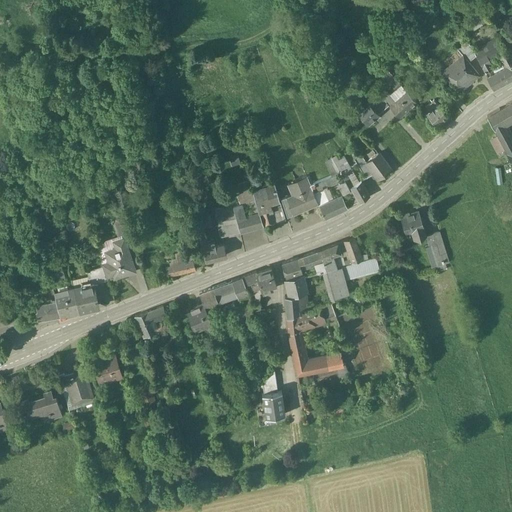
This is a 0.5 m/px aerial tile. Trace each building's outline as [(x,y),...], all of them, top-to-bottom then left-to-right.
[(481,10),(469,19),(472,23),(469,25),(474,31),(489,21),(481,10)] [(358,39),(380,61),(396,46),(389,39),(390,37),(380,26),(375,31),(371,27),(358,39)] [(476,58),(486,77),(497,72),(490,59),(506,51),(499,38),(473,52),(476,58)] [(450,57),(455,63),(463,56),(469,63),(476,58),(473,52),(468,43),(450,57)] [(509,56),(508,54),(503,57),(508,66),(511,63),(511,56),(511,55),(509,56)] [(455,63),(442,72),(458,92),(479,75),(469,63),(463,56),(455,63)] [(391,61),(385,67),(393,75),(399,69),(391,61)] [(395,91),(389,96),(395,103),(408,92),(393,75),(385,67),(382,63),(375,70),(395,91)] [(497,72),(486,77),(493,89),(511,78),(511,63),(508,66),(497,72)] [(386,93),(381,98),(400,119),(417,103),(408,92),(395,103),(389,96),(386,93)] [(377,99),(369,107),(380,117),(388,110),(377,99)] [(448,116),(434,100),(423,110),(437,126),(448,116)] [(511,101),(500,109),(507,122),(511,118),(511,101)] [(380,117),(369,107),(359,116),(370,127),(380,117)] [(500,109),(487,116),(494,130),(504,124),(507,122),(500,109)] [(511,138),(504,124),(494,130),(498,136),(506,151),(511,162),(511,138)] [(506,151),(498,136),(490,140),(498,155),(506,151)] [(366,179),(374,173),(367,163),(359,151),(351,157),(366,179)] [(379,154),(367,163),(374,173),(377,177),(383,173),(383,175),(391,169),(387,163),(386,163),(379,154)] [(337,156),(332,158),(340,172),(344,181),(349,189),(350,188),(353,186),(360,183),(345,157),(339,160),(337,156)] [(320,162),(328,176),(340,172),(332,158),(332,157),(320,162)] [(338,183),(344,181),(340,172),(328,176),(322,178),(327,187),(338,183)] [(291,195),(287,197),(291,207),(290,207),(294,216),(319,205),(313,192),(306,176),(295,181),(300,192),(291,195)] [(233,208),(237,219),(245,217),(243,209),(250,206),(252,215),(259,213),(250,181),(233,186),(236,196),(230,198),(233,208)] [(286,185),(291,195),(300,192),(295,181),(286,185)] [(349,189),(344,181),(338,183),(344,194),(346,193),(345,191),(349,189)] [(360,183),(353,186),(350,188),(355,195),(359,202),(370,196),(361,181),(360,183)] [(254,190),(260,211),(271,207),(270,203),(281,200),(276,183),(254,190)] [(332,198),(327,187),(313,192),(319,205),(325,219),(348,209),(342,197),(336,200),(332,202),(331,199),(332,198)] [(355,195),(348,198),(352,206),(359,202),(355,195)] [(287,197),(281,200),(287,218),(294,216),(290,207),(291,207),(287,197)] [(271,207),(276,222),(287,218),(281,200),(270,203),(271,207)] [(271,207),(260,211),(264,226),(276,222),(271,207)] [(220,238),(240,233),(237,219),(233,208),(215,209),(219,226),(217,227),(220,238)] [(419,211),(409,214),(409,212),(400,215),(406,234),(412,232),(424,228),(419,211)] [(208,213),(201,215),(205,227),(211,225),(208,213)] [(245,217),(237,219),(240,233),(264,226),(259,213),(252,215),(245,217)] [(203,226),(197,227),(200,238),(206,237),(203,226)] [(424,228),(412,232),(415,240),(423,237),(427,236),(424,228)] [(440,231),(433,233),(436,242),(443,240),(440,231)] [(129,232),(123,235),(124,238),(125,237),(128,247),(133,245),(129,232)] [(423,237),(425,246),(436,243),(436,242),(433,233),(427,236),(423,237)] [(96,243),(103,264),(109,262),(105,251),(116,248),(113,241),(124,238),(123,235),(96,243)] [(116,248),(105,251),(109,262),(113,275),(114,279),(124,275),(123,273),(135,269),(128,247),(125,237),(124,238),(113,241),(116,248)] [(209,247),(206,237),(200,238),(206,261),(227,256),(223,244),(209,247)] [(353,238),(343,241),(350,264),(368,259),(367,253),(358,255),(353,238)] [(443,240),(436,242),(436,243),(440,255),(447,253),(443,240)] [(436,243),(425,246),(432,268),(449,262),(447,253),(440,255),(436,243)] [(338,244),(317,251),(320,260),(322,260),(331,257),(341,253),(338,244)] [(183,246),(186,260),(192,259),(191,257),(189,245),(183,246)] [(317,251),(298,258),(301,268),(320,260),(317,251)] [(198,255),(191,257),(192,259),(194,270),(201,268),(198,255)] [(333,264),(331,257),(322,260),(325,266),(326,269),(335,267),(336,267),(335,264),(333,264)] [(350,264),(340,267),(343,276),(350,275),(351,277),(378,269),(374,257),(368,259),(350,264)] [(45,263),(50,280),(64,276),(59,258),(45,263)] [(298,258),(282,263),(286,278),(302,272),(301,268),(298,258)] [(186,260),(166,265),(169,279),(195,273),(194,270),(192,259),(186,260)] [(109,262),(103,264),(104,266),(107,277),(113,275),(109,262)] [(104,266),(87,272),(91,284),(94,286),(103,283),(103,281),(108,280),(107,277),(104,266)] [(340,267),(326,270),(332,289),(334,298),(348,294),(346,287),(343,276),(340,267)] [(271,268),(256,274),(260,286),(263,293),(273,289),(272,286),(276,284),(276,282),(271,268)] [(30,273),(36,304),(42,303),(40,289),(46,288),(41,270),(30,273)] [(256,272),(242,277),(247,290),(260,286),(256,274),(256,272)] [(303,274),(286,279),(286,278),(285,279),(289,296),(289,297),(296,295),(308,291),(303,274)] [(242,277),(232,281),(235,289),(237,295),(238,297),(248,293),(247,290),(242,277)] [(232,281),(226,284),(229,291),(235,289),(232,281)] [(362,282),(346,287),(348,294),(365,289),(362,282)] [(91,284),(74,289),(79,311),(80,311),(88,309),(88,310),(93,309),(92,308),(99,306),(94,286),(91,284)] [(226,284),(200,293),(203,302),(205,307),(218,302),(216,296),(229,291),(226,284)] [(248,293),(249,298),(253,297),(253,299),(254,303),(259,300),(263,293),(260,286),(247,290),(248,293)] [(74,289),(54,294),(58,309),(60,316),(79,311),(74,289)] [(218,302),(237,295),(235,289),(229,291),(216,296),(218,302)] [(332,289),(297,302),(299,314),(306,312),(316,306),(334,298),(332,289)] [(296,295),(289,297),(289,296),(285,297),(287,318),(299,314),(297,302),(296,295)] [(254,303),(251,304),(254,315),(261,311),(259,300),(254,303)] [(42,303),(36,304),(37,310),(36,310),(38,320),(56,317),(60,316),(58,309),(55,310),(54,301),(42,303)] [(336,318),(330,301),(320,305),(325,318),(327,317),(328,320),(336,318)] [(211,324),(205,307),(203,302),(185,309),(194,331),(211,324)] [(234,303),(223,308),(225,313),(236,308),(234,303)] [(251,304),(243,307),(247,317),(254,315),(251,304)] [(320,305),(316,306),(306,312),(310,325),(314,324),(316,325),(326,322),(325,318),(320,305)] [(164,307),(157,309),(161,319),(164,318),(165,321),(170,319),(167,313),(166,313),(164,307)] [(246,330),(252,328),(247,317),(243,307),(238,309),(246,330)] [(157,309),(135,317),(144,338),(157,333),(152,322),(161,319),(157,309)] [(275,310),(265,313),(266,326),(277,323),(275,310)] [(306,312),(287,318),(289,332),(292,352),(304,350),(299,329),(310,325),(306,312)] [(257,325),(254,315),(247,317),(252,328),(257,325)] [(178,318),(172,321),(184,350),(191,347),(178,318)] [(215,332),(211,324),(194,331),(196,336),(204,333),(206,336),(215,332)] [(118,349),(112,350),(114,356),(116,362),(122,360),(118,349)] [(304,350),(292,352),(297,374),(328,368),(326,357),(306,361),(304,350)] [(341,354),(326,357),(328,368),(333,367),(334,371),(338,370),(346,368),(345,364),(344,364),(341,354)] [(114,356),(94,362),(101,383),(121,377),(116,362),(114,356)] [(49,363),(41,367),(42,372),(51,368),(49,363)] [(346,368),(338,370),(339,377),(346,376),(350,373),(346,368)] [(66,377),(65,377),(68,386),(73,404),(93,398),(84,371),(66,377)] [(275,371),(263,384),(264,394),(278,392),(275,371)] [(65,374),(58,376),(62,387),(68,386),(65,377),(66,377),(65,374)] [(149,383),(137,386),(143,404),(154,400),(149,383)] [(51,389),(43,392),(44,395),(30,400),(29,397),(24,399),(29,416),(30,416),(41,412),(42,415),(49,413),(51,419),(62,415),(56,394),(53,395),(51,389)] [(264,394),(262,394),(263,401),(265,417),(276,416),(285,415),(282,391),(264,394)] [(24,399),(17,401),(23,421),(30,418),(30,416),(29,416),(24,399)] [(0,428),(1,431),(12,427),(5,406),(3,407),(1,401),(0,401),(0,428)] [(277,424),(276,416),(265,417),(263,401),(256,402),(259,426),(277,424)] [(329,408),(331,417),(345,414),(343,405),(329,408)] [(49,413),(42,415),(44,421),(51,419),(49,413)] [(71,421),(62,424),(65,433),(74,430),(71,421)]
